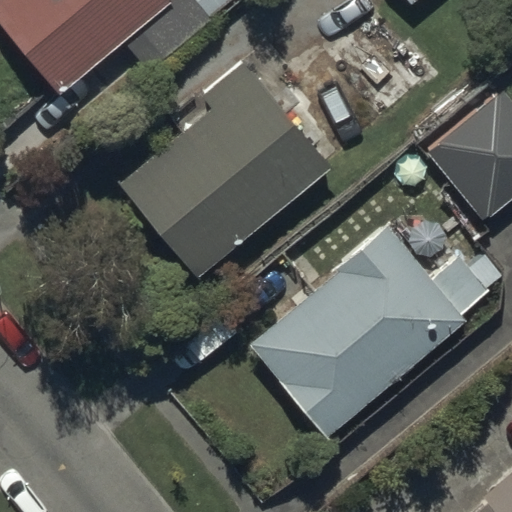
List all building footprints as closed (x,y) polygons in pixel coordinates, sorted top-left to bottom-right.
[(144,0),(0,0),(57,70),(144,0)] [(215,0),(151,0),(120,27),(146,58),(215,0)] [(420,70),(366,9),(282,83),(336,144),(420,70)] [(321,142),(237,45),(199,78),(208,89),(120,165),(195,251),(321,142)] [(511,84),(500,71),(424,134),(481,203),(511,177),(511,84)] [(332,254),(247,322),(322,416),(462,304),(459,300),(488,277),(485,274),(499,263),(481,241),(465,254),(455,241),(428,262),(383,206),(328,249),(332,254)] [(511,511),(511,456),(481,480),(490,492),(464,511),(511,511)]
